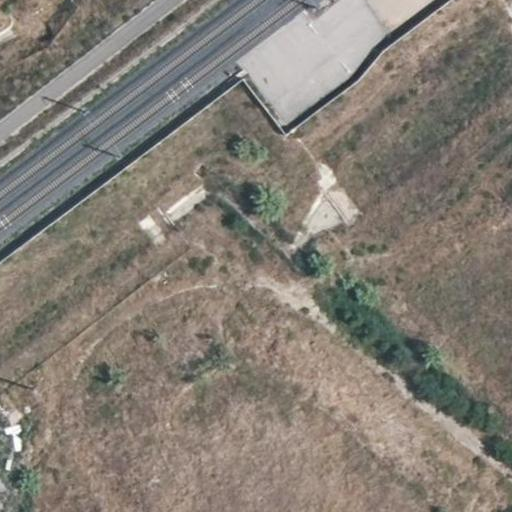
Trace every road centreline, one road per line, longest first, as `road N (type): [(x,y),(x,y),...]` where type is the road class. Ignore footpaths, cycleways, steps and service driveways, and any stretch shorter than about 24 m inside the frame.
road 1 (track): [(511,446),(372,338),(217,242)]
road 2 (track): [(2,511),(50,390),(122,299),(217,242)]
